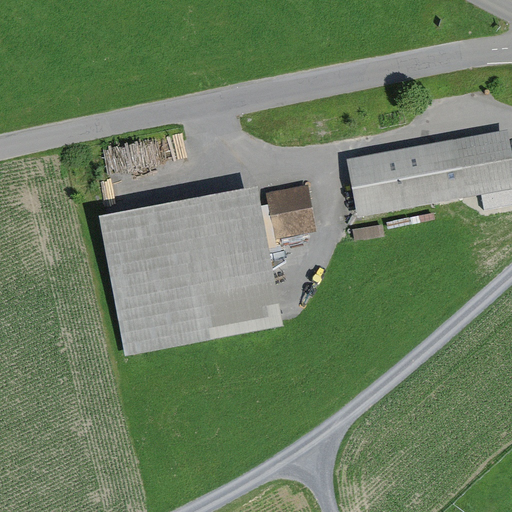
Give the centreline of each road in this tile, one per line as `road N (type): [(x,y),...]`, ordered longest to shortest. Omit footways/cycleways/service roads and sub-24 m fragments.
road 1 (unclassified): [(511,47),(0,149)]
road 2 (track): [(193,511),(309,448),(511,270)]
